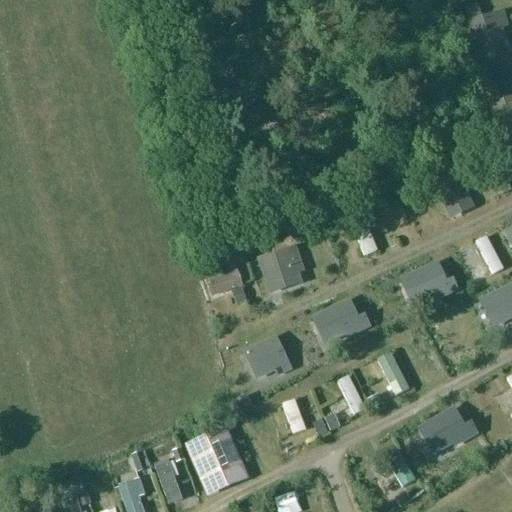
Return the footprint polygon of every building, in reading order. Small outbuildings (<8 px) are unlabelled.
[(465,21),(475,57),(507,48),(501,29),(507,27),(503,10),(465,21)] [(511,72),(485,79),(489,96),(511,90),(511,72)] [(511,137),(511,96),(484,105),(495,142),(511,137)] [(496,161),(479,169),(492,199),(510,191),(496,161)] [(473,208),(455,172),(431,184),(449,220),(473,208)] [(411,203),(411,219),(432,218),(431,202),(411,203)] [(350,226),(362,257),(378,252),(365,220),(350,226)] [(511,226),(502,232),(511,250),(511,226)] [(328,231),(315,234),(325,271),(339,268),(328,231)] [(474,242),(491,275),(502,270),(484,237),(474,242)] [(295,245),(254,258),(266,295),(301,284),(298,274),(303,272),(295,245)] [(436,261),(396,279),(410,311),(457,291),(451,278),(445,281),(436,261)] [(201,281),(207,298),(240,286),(234,269),(201,281)] [(383,320),(397,314),(384,281),(370,287),(383,320)] [(511,282),(476,301),(493,335),(511,325),(511,282)] [(347,299),(308,317),(323,348),(368,327),(362,314),(356,317),(347,299)] [(275,309),(277,321),(297,318),(295,306),(275,309)] [(470,316),(457,322),(474,362),(487,356),(470,316)] [(443,377),(457,369),(437,330),(423,338),(443,377)] [(274,337),(241,352),(255,381),(273,373),(275,378),(290,371),(274,337)] [(389,354),(374,361),(392,397),(406,390),(389,354)] [(347,377),(335,383),(352,416),(363,411),(347,377)] [(280,405),(292,436),(304,431),(292,400),(280,405)] [(462,425),(452,408),(416,428),(433,459),(477,434),(469,421),(462,425)] [(257,421),(264,444),(258,446),(261,457),(278,452),(268,418),(257,421)] [(184,445),(206,498),(247,480),(224,428),(184,445)] [(384,458),(401,488),(413,481),(396,451),(384,458)] [(178,462),(160,462),(161,500),(180,500),(178,462)] [(125,511),(147,511),(138,478),(117,483),(125,511)] [(186,507),(196,504),(190,484),(179,487),(186,507)] [(113,511),(110,489),(93,492),(95,511),(113,511)] [(83,511),(80,497),(64,501),(66,511),(83,511)] [(44,511),(57,511),(54,503),(43,507),(44,511)]
